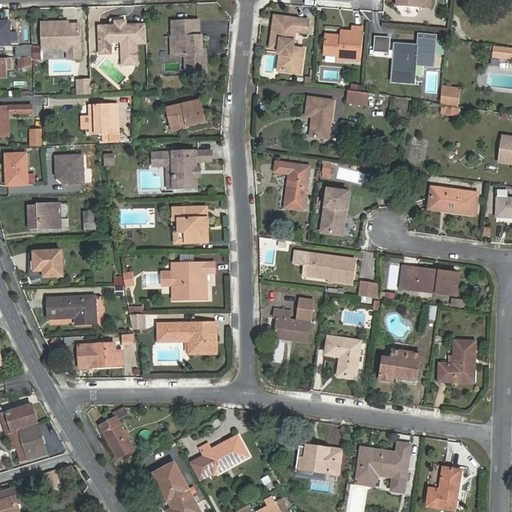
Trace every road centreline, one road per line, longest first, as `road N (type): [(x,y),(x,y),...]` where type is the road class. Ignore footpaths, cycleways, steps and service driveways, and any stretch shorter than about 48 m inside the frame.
road 1 (residential): [(249,397),(234,133),(248,0)]
road 2 (residential): [(503,429),(249,397)]
road 3 (residential): [(249,397),(53,396)]
road 4 (residential): [(503,429),(511,259)]
road 5 (tertiary): [(119,511),(53,396)]
road 6 (residential): [(511,259),(381,236)]
road 7 (tertiary): [(53,396),(0,285)]
